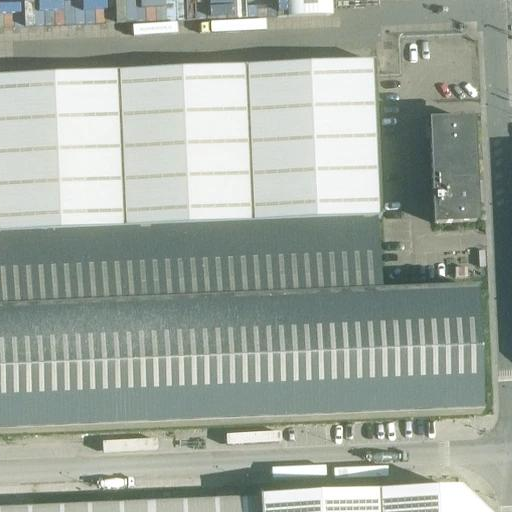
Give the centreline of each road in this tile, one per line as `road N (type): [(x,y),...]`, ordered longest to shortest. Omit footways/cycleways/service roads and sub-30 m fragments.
road 1 (unclassified): [(0,472),(511,448)]
road 2 (unclassified): [(511,348),(493,0)]
